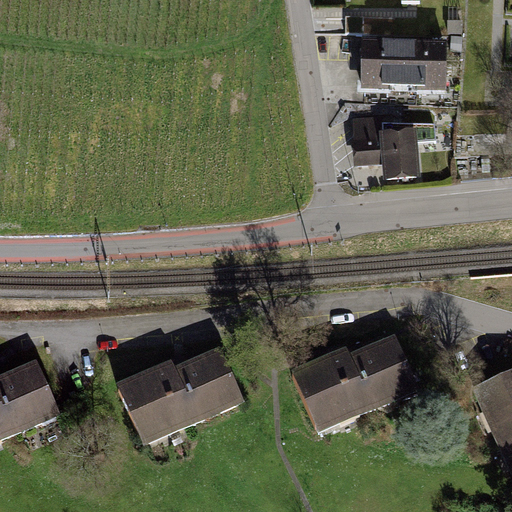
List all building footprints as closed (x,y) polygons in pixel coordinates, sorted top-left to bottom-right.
[(448,44),(361,42),(359,94),(448,96),(448,44)] [(379,118),(352,120),(353,169),(386,167),(387,182),(422,180),(420,143),(436,140),(436,127),(379,124),(379,118)] [(346,352),(290,378),(320,437),(421,393),(396,339),(349,359),(346,352)] [(174,368),(122,391),(148,450),(246,406),(221,352),(176,372),(174,368)] [(0,446),(60,419),(37,368),(0,385),(0,446)] [(511,375),(474,392),(511,478),(511,375)]
